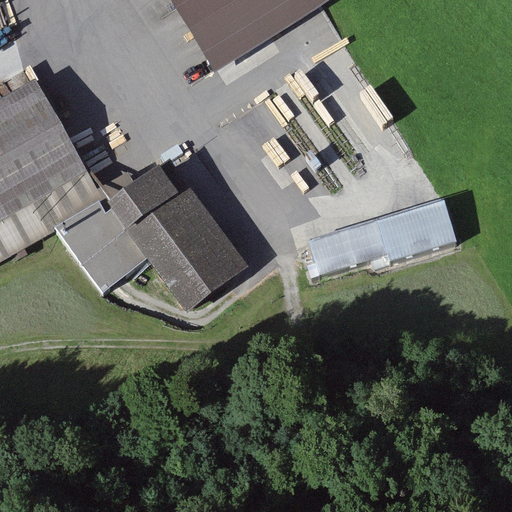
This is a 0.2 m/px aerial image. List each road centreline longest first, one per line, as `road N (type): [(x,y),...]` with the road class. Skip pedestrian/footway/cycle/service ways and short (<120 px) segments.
road 1 (track): [(511,374),(476,361),(293,341),(0,349)]
road 2 (residential): [(107,0),(123,41),(284,251),(293,341)]
